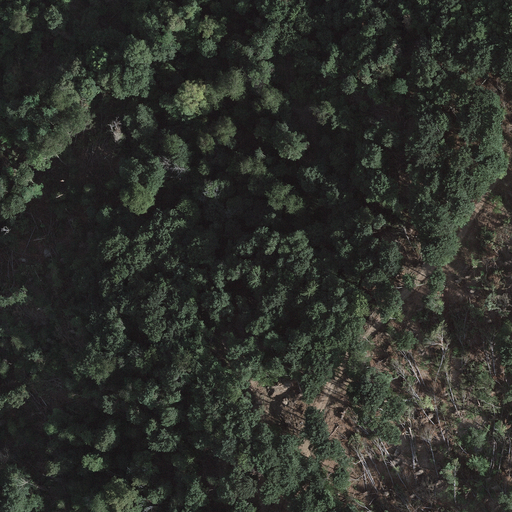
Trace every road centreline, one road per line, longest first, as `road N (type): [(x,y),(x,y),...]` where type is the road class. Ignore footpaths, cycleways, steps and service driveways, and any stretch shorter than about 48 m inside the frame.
road 1 (track): [(361,341),(452,249),(511,152)]
road 2 (track): [(361,341),(305,444),(306,484),(292,511)]
